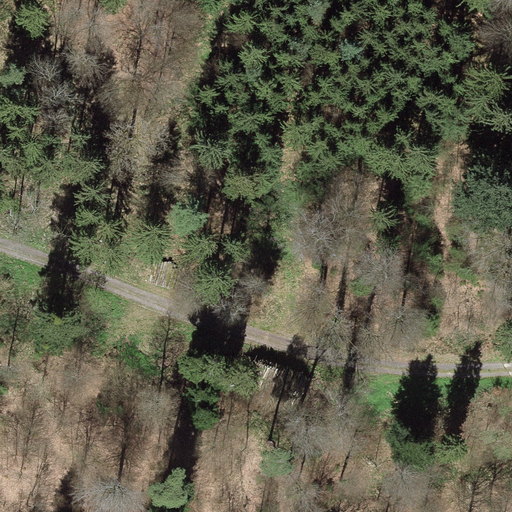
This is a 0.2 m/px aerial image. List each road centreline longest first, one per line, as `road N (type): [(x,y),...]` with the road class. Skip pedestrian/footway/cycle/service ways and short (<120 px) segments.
road 1 (track): [(511,369),(362,365),(0,248)]
road 2 (track): [(53,0),(164,301)]
